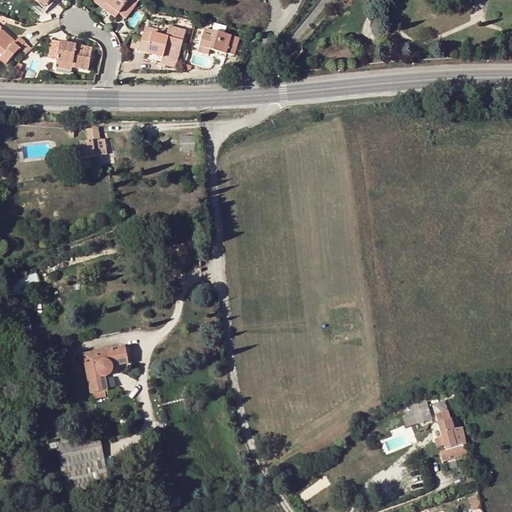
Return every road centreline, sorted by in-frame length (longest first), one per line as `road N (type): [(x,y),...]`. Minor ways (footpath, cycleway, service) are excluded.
road 1 (residential): [(293,511),(259,471),(232,392),(210,236),(209,138),(264,107),(264,92)]
road 2 (secondary): [(264,92),(511,76)]
road 3 (unknown): [(215,272),(190,281),(172,323),(145,351),(138,432),(106,449)]
road 4 (secondary): [(100,101),(237,93)]
